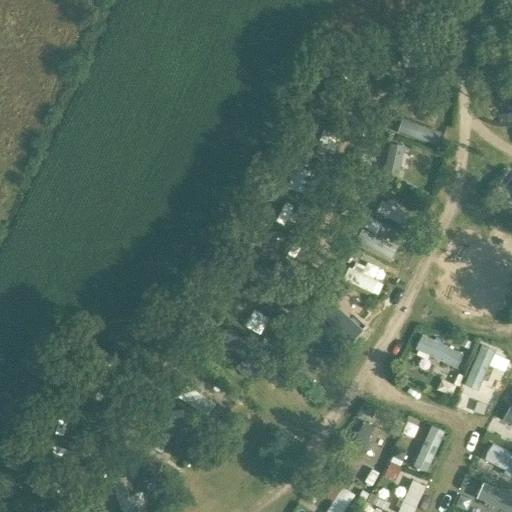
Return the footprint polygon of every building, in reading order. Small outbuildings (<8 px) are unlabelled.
[(490,48),(475,49),(480,93),(495,91),(490,48)] [(379,114),(377,120),(385,123),(387,116),(379,114)] [(511,114),(503,116),(504,124),(511,123),(511,114)] [(402,119),(398,133),(430,144),(435,131),(402,119)] [(390,145),(384,175),(398,178),(404,148),(390,145)] [(355,150),(351,159),(361,163),(365,154),(355,150)] [(359,168),(355,174),(361,178),(365,172),(359,168)] [(495,188),(487,191),(489,198),(498,195),(495,188)] [(271,192),(267,199),(273,203),(277,195),(271,192)] [(381,202),(376,212),(404,227),(410,216),(381,202)] [(348,203),(346,211),(353,213),(356,205),(348,203)] [(362,231),(356,241),(391,260),(397,249),(362,231)] [(348,269),(343,280),(372,293),(378,282),(348,269)] [(341,287),(334,295),(341,301),(348,294),(341,287)] [(292,299),(286,310),(303,318),(309,307),(292,299)] [(329,303),(319,314),(353,345),(363,334),(329,303)] [(231,329),(221,340),(244,361),(250,367),(259,356),(260,355),(231,329)] [(319,333),(300,368),(314,375),(333,340),(319,333)] [(424,336),(417,350),(457,369),(463,355),(424,336)] [(264,338),(262,346),(270,348),(272,340),(264,338)] [(463,340),(460,346),(469,350),(472,344),(463,340)] [(250,367),(242,375),(248,380),(266,361),(260,355),(259,356),(250,367)] [(467,394),(480,362),(466,357),(453,388),(467,394)] [(178,376),(172,385),(179,389),(185,380),(178,376)] [(193,386),(191,389),(197,393),(200,395),(202,391),(193,386)] [(188,387),(182,398),(209,416),(216,405),(200,395),(197,393),(191,389),(188,387)] [(163,399),(159,410),(165,412),(170,402),(163,399)] [(479,403),(476,410),(484,413),(487,406),(479,403)] [(131,420),(126,427),(133,433),(138,426),(131,420)] [(396,420),(393,427),(400,431),(404,424),(396,420)] [(364,422),(350,451),(361,456),(364,450),(374,427),(364,422)] [(431,428),(414,467),(427,473),(444,434),(431,428)] [(127,440),(119,452),(154,475),(162,463),(127,440)] [(368,441),(364,450),(368,452),(372,443),(368,441)] [(511,454),(494,445),(486,460),(506,470),(511,473),(511,454)] [(397,448),(390,463),(399,467),(406,452),(397,448)] [(352,467),(345,485),(356,489),(364,471),(352,467)] [(23,469),(18,483),(35,489),(40,476),(23,469)] [(134,511),(124,478),(112,482),(121,511),(134,511)] [(412,482),(398,511),(414,511),(426,488),(412,482)] [(449,494),(461,501),(468,488),(455,482),(449,494)] [(511,496),(477,482),(471,495),(510,511),(511,506),(511,496)] [(342,488),(327,511),(344,511),(354,496),(342,488)] [(362,491),(359,497),(365,501),(368,495),(362,491)] [(374,498),(372,504),(380,508),(383,501),(374,498)] [(104,503),(101,511),(103,511),(109,511),(112,506),(104,503)]
